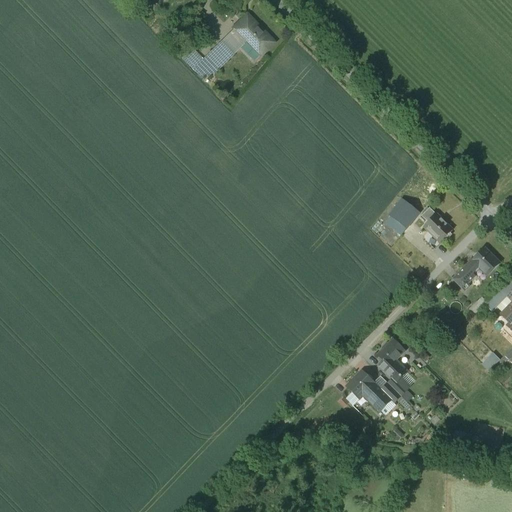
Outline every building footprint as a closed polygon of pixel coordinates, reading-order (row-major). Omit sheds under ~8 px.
[(273,44),(247,17),(233,31),(246,44),(259,57),(259,58),(273,44)] [(221,43),(210,54),(219,63),(230,52),(221,43)] [(259,57),(246,44),(241,49),(254,62),(259,57)] [(201,62),(189,49),(184,53),(197,66),(201,62)] [(210,54),(201,62),(210,71),(219,63),(210,54)] [(210,71),(201,62),(197,66),(206,75),(210,71)] [(419,214),(402,201),(390,217),(407,230),(419,214)] [(430,209),(422,217),(428,224),(436,216),(430,209)] [(453,232),(436,216),(428,224),(424,228),(441,244),(453,232)] [(466,269),(454,281),(465,292),(470,287),(467,285),(474,278),(472,275),(478,268),(488,277),(500,265),(485,250),(472,262),(473,262),(466,269)] [(483,299),(477,304),(478,306),(471,313),(475,316),(487,304),(483,299)] [(511,304),(501,316),(509,325),(511,327),(511,326),(511,304)] [(393,341),(378,357),(384,363),(389,367),(395,362),(404,352),(393,341)] [(492,353),(485,359),(492,367),(499,360),(492,353)] [(395,362),(389,367),(384,363),(379,368),(392,381),(396,384),(398,383),(407,374),(395,362)] [(362,373),(347,388),(359,400),(363,396),(374,385),(362,373)] [(396,384),(392,381),(388,385),(401,398),(407,392),(398,383),(396,384)] [(336,388),(342,393),(347,387),(341,382),(336,388)] [(374,385),(363,396),(380,413),(391,402),(391,401),(381,392),(374,385)] [(401,398),(388,385),(381,392),(391,401),(391,402),(394,405),(401,398)] [(428,441),(434,446),(441,437),(434,432),(428,441)] [(470,442),(455,438),(451,452),(467,455),(470,442)]
